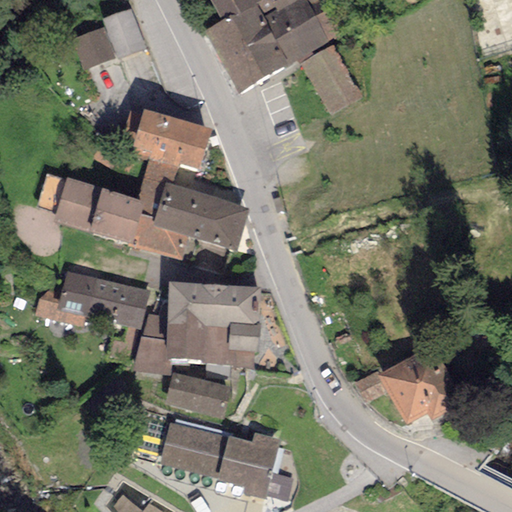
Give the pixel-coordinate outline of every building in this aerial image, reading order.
[(203,0),(221,30),(205,39),(239,100),(288,70),(247,0),(203,0)] [(247,0),(288,70),(331,45),(312,11),(322,5),(319,0),(247,0)] [(130,12),(102,22),(116,63),(145,53),(130,12)] [(103,31),(73,40),(83,73),(113,64),(103,31)] [(331,50),(297,69),(327,122),(360,103),(331,50)] [(190,134),(132,116),(120,156),(177,174),(190,134)] [(141,219),(144,209),(101,196),(102,192),(65,180),(51,227),(131,252),(141,219)] [(250,213),(166,188),(155,223),(152,233),(186,243),(237,258),(250,213)] [(180,264),(186,243),(152,233),(155,223),(141,219),(131,252),(180,264)] [(150,295),(58,273),(52,296),(43,293),(35,323),(83,335),(85,326),(140,339),(150,295)] [(251,293),(159,291),(157,368),(249,370),(251,293)] [(426,357),(378,384),(406,435),(426,424),(430,431),(459,415),(426,357)] [(230,393),(172,378),(165,407),(223,422),(230,393)] [(279,444),(254,437),(252,446),(168,425),(157,468),(216,482),(215,484),(245,492),(243,497),(264,503),(279,444)]
